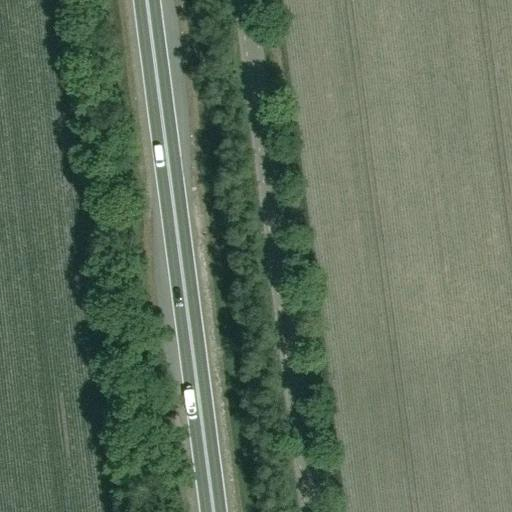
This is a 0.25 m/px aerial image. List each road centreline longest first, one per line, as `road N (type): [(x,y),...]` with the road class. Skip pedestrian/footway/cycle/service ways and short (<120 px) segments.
road 1 (trunk): [(212,511),(145,0)]
road 2 (unclassified): [(313,511),(246,0)]
